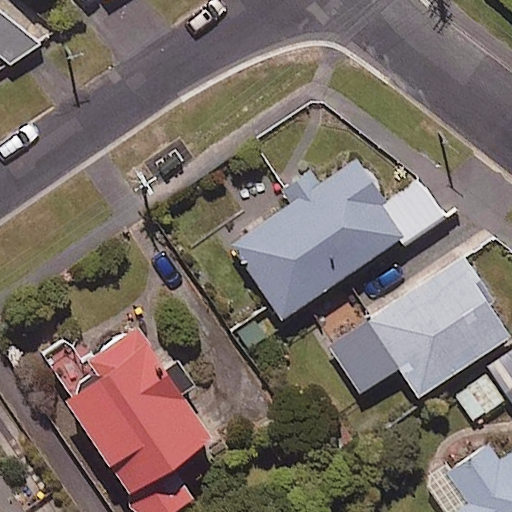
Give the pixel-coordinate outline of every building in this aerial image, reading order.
[(31,37),(0,10),(0,53),(10,62),(31,37)] [(351,153),(229,236),(279,309),(399,228),(404,236),(441,211),(419,178),(384,201),(351,153)] [(505,326),(456,252),(324,339),(355,385),(394,360),(412,387),(505,326)] [(185,372),(144,311),(48,375),(140,511),(143,511),(184,485),(158,446),(198,420),(172,380),(185,372)] [(511,345),(491,359),(511,390),(511,345)] [(502,397),(486,371),(454,392),(471,417),(502,397)] [(511,511),(511,442),(494,454),(483,436),(424,476),(447,511),(511,511)] [(15,511),(21,508),(0,476),(0,511),(15,511)]
